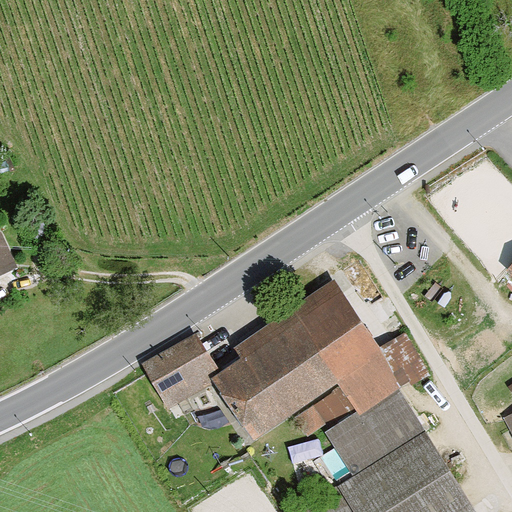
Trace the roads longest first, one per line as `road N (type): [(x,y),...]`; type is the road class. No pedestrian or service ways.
road 1 (secondary): [(345,208),(119,363),(0,423)]
road 2 (residential): [(511,484),(345,208)]
road 3 (secondary): [(511,103),(345,208)]
